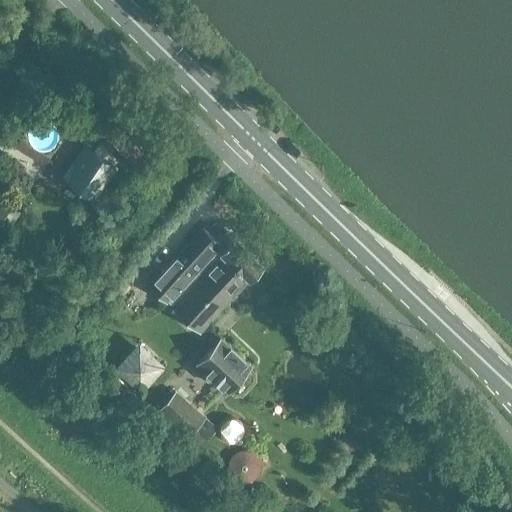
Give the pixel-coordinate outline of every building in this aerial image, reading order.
[(141,149),(114,123),(100,137),(127,163),(141,149)] [(92,202),(116,170),(89,149),(65,181),(92,202)] [(0,236),(20,212),(4,199),(0,204),(0,236)] [(201,331),(249,279),(263,264),(234,237),(219,252),(214,248),(219,242),(203,227),(150,285),(167,300),(198,265),(204,271),(172,305),(201,331)] [(140,337),(117,362),(144,387),(167,362),(140,337)] [(251,365),(221,337),(197,363),(227,390),(251,365)] [(205,416),(175,390),(159,407),(189,434),(205,416)] [(239,447),(232,476),(258,482),(264,453),(239,447)] [(390,457),(386,481),(404,484),(408,460),(390,457)]
